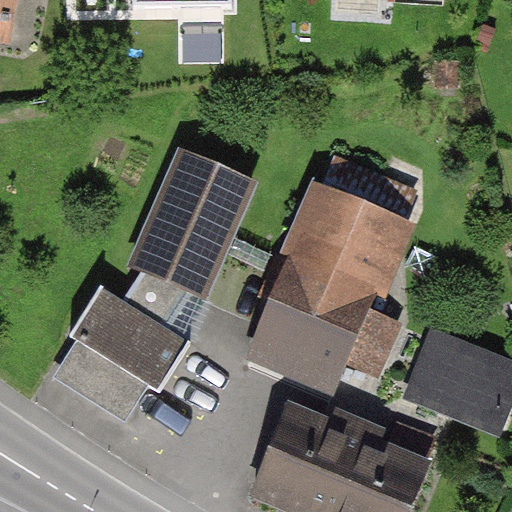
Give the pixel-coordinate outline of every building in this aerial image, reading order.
[(0,0),(0,24),(14,27),(19,0),(0,0)] [(234,0),(135,0),(136,13),(235,11),(234,0)] [(256,188),(187,158),(139,267),(146,270),(124,304),(170,334),(195,292),(208,297),(256,188)] [(325,199),(262,345),(356,385),(419,239),(325,199)] [(148,382),(161,390),(190,346),(170,334),(124,304),(105,292),(75,339),(89,348),(71,376),(129,412),(148,382)] [(511,389),(438,360),(423,398),(496,428),(511,389)] [(305,511),(411,511),(431,469),(295,410),(259,492),(305,511)]
